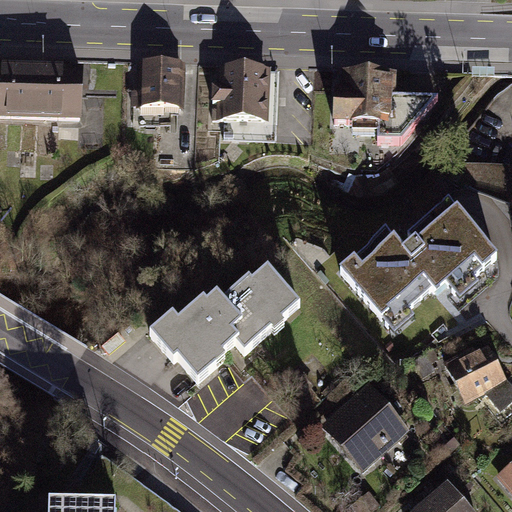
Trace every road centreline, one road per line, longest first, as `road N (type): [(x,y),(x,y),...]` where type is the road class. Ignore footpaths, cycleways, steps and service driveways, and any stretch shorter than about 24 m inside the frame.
road 1 (secondary): [(511,40),(0,20)]
road 2 (residential): [(270,511),(168,434),(0,331)]
road 3 (residential): [(511,335),(499,321),(501,247),(490,211),(460,204)]
